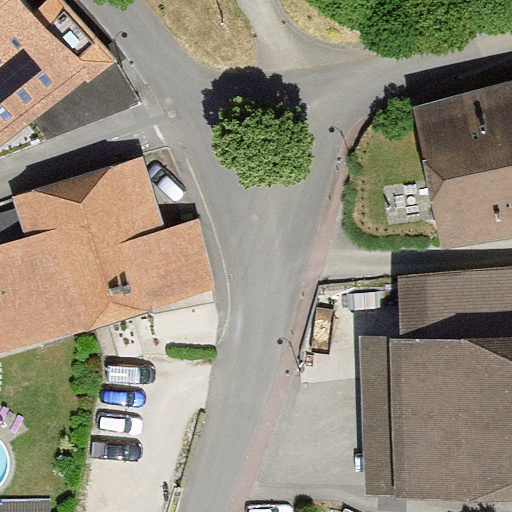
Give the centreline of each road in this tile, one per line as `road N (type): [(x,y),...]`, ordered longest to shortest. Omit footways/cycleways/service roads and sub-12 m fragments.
road 1 (residential): [(205,511),(247,376),(258,252)]
road 2 (track): [(0,184),(184,94)]
road 3 (residential): [(343,94),(511,24)]
road 4 (residential): [(258,252),(343,94)]
road 5 (residential): [(258,252),(225,150),(184,94)]
road 6 (residential): [(184,94),(343,94)]
